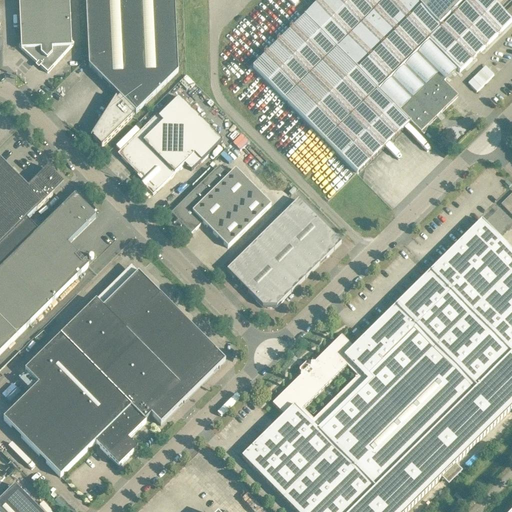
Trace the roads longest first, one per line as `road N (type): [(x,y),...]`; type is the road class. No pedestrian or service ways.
road 1 (unclassified): [(0,88),(267,357)]
road 2 (unclassified): [(267,357),(484,138)]
road 3 (unclassified): [(267,357),(108,511)]
road 4 (unknown): [(147,232),(0,385)]
road 5 (unknown): [(197,425),(280,511)]
